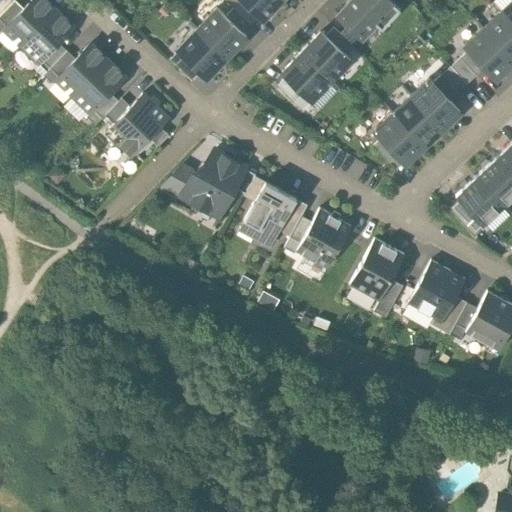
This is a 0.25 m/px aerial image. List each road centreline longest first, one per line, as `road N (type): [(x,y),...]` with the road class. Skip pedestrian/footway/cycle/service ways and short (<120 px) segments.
road 1 (residential): [(407,217),(210,108)]
road 2 (residential): [(206,104),(86,237)]
road 3 (residential): [(206,104),(81,0)]
road 4 (residential): [(511,102),(439,171),(407,217)]
road 5 (track): [(86,237),(0,328)]
road 6 (residential): [(210,108),(296,21)]
road 7 (residential): [(407,217),(511,277)]
